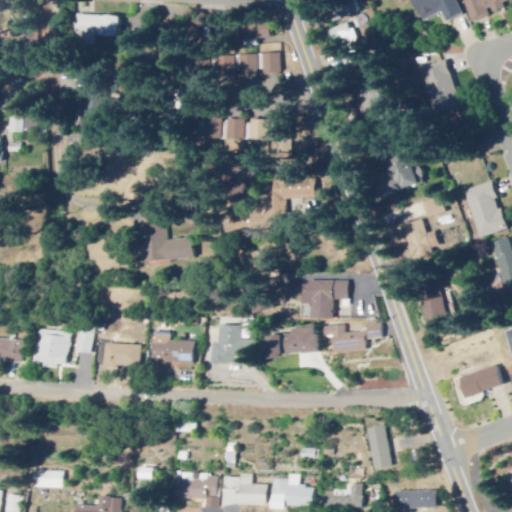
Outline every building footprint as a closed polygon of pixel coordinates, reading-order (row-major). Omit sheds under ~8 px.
[(451,24),(467,17),(458,0),(416,0),(427,23),(447,14),(451,24)] [(511,3),(511,0),(472,0),(468,2),(477,25),(497,17),(497,16),(511,10),(509,4),(511,3)] [(125,39),(126,18),(80,16),(79,37),(125,39)] [(354,24),(331,32),(340,58),(344,57),(348,67),(366,61),(354,24)] [(286,76),(285,55),(265,56),(266,77),(286,76)] [(466,107),(451,63),(428,71),(442,115),(466,107)] [(112,79),(90,78),(88,136),(111,137),(112,79)] [(374,89),(376,95),(366,99),(375,118),(400,107),(389,82),(374,89)] [(41,120),(13,118),(12,134),(40,135),(41,120)] [(225,140),(248,141),(249,122),(226,121),(225,140)] [(272,122),(254,122),(253,139),(272,140),(272,122)] [(296,122),(277,122),(276,142),(295,143),(296,122)] [(409,184),(414,183),(415,190),(429,186),(421,152),(402,156),(409,184)] [(291,201),(322,200),(321,181),(298,182),(298,177),(272,178),(274,213),(249,213),(250,230),(292,228),(291,201)] [(470,193),(486,240),(511,231),(511,223),(497,183),(470,193)] [(456,211),(450,194),(427,203),(434,219),(456,211)] [(422,265),(439,260),(436,251),(446,248),(441,233),(432,236),(428,222),(410,228),(422,265)] [(171,242),(170,225),(149,227),(152,264),(200,260),(198,240),(171,242)] [(511,289),(511,240),(497,246),(511,289)] [(354,283),(306,283),(305,321),(340,321),(340,302),(354,302),(354,283)] [(436,330),(457,324),(451,303),(431,308),(436,330)] [(255,366),(256,342),(243,342),(243,328),(222,328),(222,345),(217,345),(217,365),(255,366)] [(340,356),(373,354),(371,334),(350,336),(349,328),(329,329),(330,338),(339,338),(340,356)] [(293,331),(294,338),(274,340),(275,357),(321,355),(320,330),(293,331)] [(37,368),(71,369),(72,334),(38,332),(37,368)] [(158,364),(200,365),(200,344),(174,343),(175,336),(159,335),(158,364)] [(26,342),(0,341),(0,362),(25,363),(26,342)] [(110,369),(146,370),(146,348),(111,347),(110,369)] [(511,389),(505,368),(468,378),(473,399),(511,389)] [(67,490),(68,473),(44,473),(44,490),(67,490)] [(271,508),(271,487),(255,487),(255,476),(242,476),(241,480),(226,480),(226,507),(271,508)] [(276,511),(292,511),(292,508),(318,508),(319,489),(303,489),(303,477),(292,477),(292,481),(276,481),(276,511)] [(222,479),(183,479),(183,501),(211,501),(211,510),(222,511),(222,479)] [(330,493),(330,510),(366,511),(367,486),(351,486),(350,493),(330,493)] [(401,511),(440,511),(440,493),(401,494),(401,511)] [(8,511),(23,511),(24,498),(9,497),(8,511)] [(104,508),(81,507),(81,511),(125,511),(125,500),(104,499),(104,508)]
